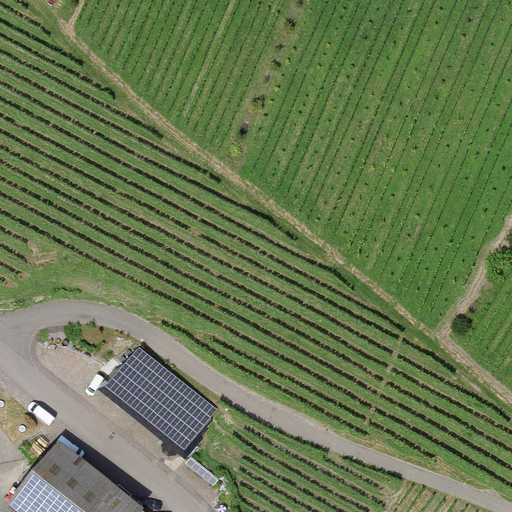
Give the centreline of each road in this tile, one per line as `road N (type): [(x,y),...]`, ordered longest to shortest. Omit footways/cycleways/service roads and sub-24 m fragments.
road 1 (track): [(57,31),(170,136),(511,412)]
road 2 (unclassified): [(505,511),(310,435),(113,319),(81,313),(0,333)]
road 3 (residential): [(0,344),(182,511)]
